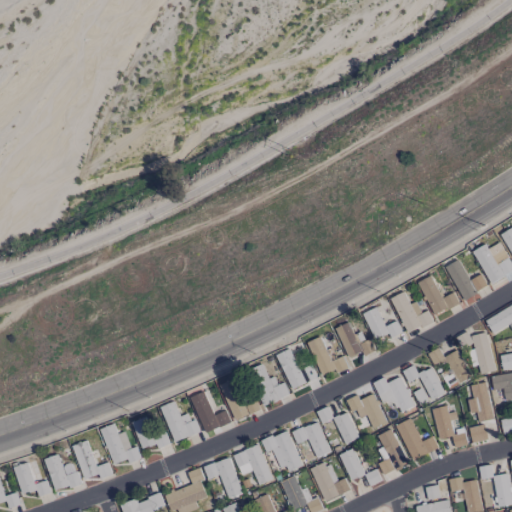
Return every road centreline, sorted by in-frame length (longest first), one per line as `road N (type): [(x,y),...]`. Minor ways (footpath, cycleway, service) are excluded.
road 1 (secondary): [(0,432),(227,342),(367,271),(511,183)]
road 2 (residential): [(511,286),(103,491),(32,511)]
road 3 (residential): [(342,511),(511,446)]
